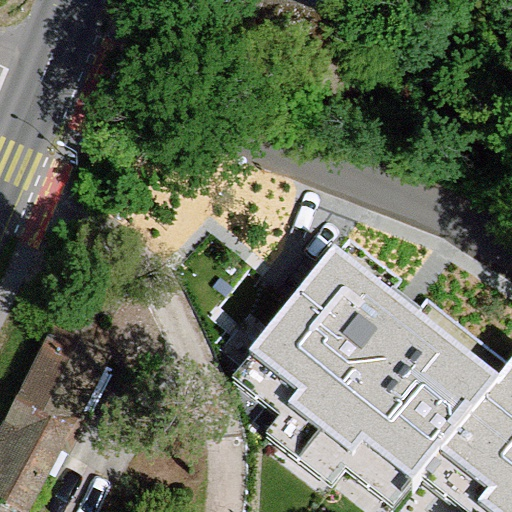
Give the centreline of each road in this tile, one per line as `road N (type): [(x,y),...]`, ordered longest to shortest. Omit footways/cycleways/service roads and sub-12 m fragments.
road 1 (unclassified): [(511,247),(420,197),(100,83),(46,76)]
road 2 (tertiary): [(0,192),(46,76)]
